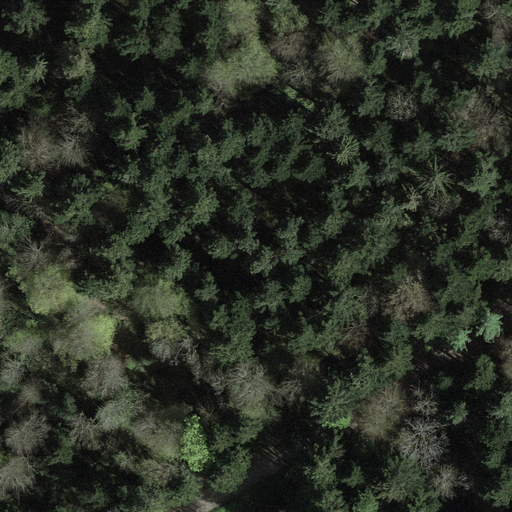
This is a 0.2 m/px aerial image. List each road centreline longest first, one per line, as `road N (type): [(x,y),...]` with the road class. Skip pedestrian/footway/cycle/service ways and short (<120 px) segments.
road 1 (track): [(155,511),(0,161)]
road 2 (track): [(194,511),(273,455),(511,317)]
road 3 (track): [(373,0),(492,179),(511,191)]
